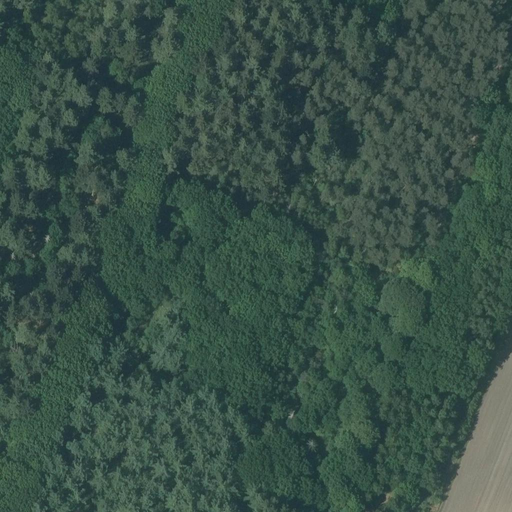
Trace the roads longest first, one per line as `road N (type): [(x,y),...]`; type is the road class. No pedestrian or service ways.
road 1 (track): [(7,511),(206,0)]
road 2 (track): [(323,511),(511,22)]
